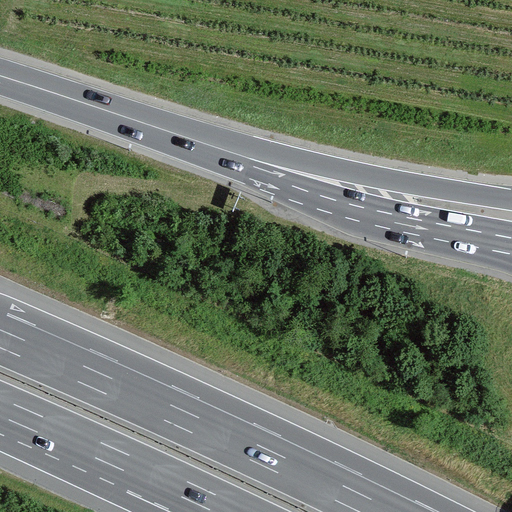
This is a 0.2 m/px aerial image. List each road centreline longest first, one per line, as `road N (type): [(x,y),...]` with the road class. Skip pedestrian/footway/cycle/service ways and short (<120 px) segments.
road 1 (motorway): [(377,511),(0,339)]
road 2 (secondary): [(146,124),(328,198),(511,238)]
road 3 (secondary): [(511,200),(146,124)]
road 4 (motorway): [(0,407),(233,511)]
road 5 (secondary): [(0,75),(146,124)]
